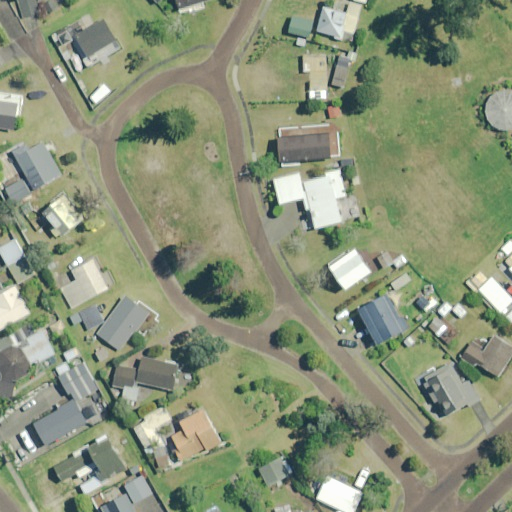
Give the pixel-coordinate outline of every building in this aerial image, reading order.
[(19,0),(26,19),(41,14),(42,17),(59,11),(54,0),(19,0)] [(216,1),(215,0),(178,0),(183,12),(216,1)] [(353,42),(357,31),(345,27),(349,15),(326,7),(318,31),(353,42)] [(315,22),(295,17),(291,34),(311,39),(315,22)] [(66,27),(53,35),(58,42),(62,39),(67,47),(76,41),(66,27)] [(104,61),(87,33),(77,39),(85,51),(95,67),(104,61)] [(359,46),(353,44),(351,52),(342,50),(334,85),(345,88),(351,61),(355,62),(359,46)] [(328,75),(328,54),(292,54),(292,75),(328,75)] [(328,100),(328,89),(311,90),(311,100),(328,100)] [(26,95),(0,91),(0,129),(16,131),(18,117),(23,118),(26,95)] [(493,127),(496,129),(498,130),(499,131),(502,132),(505,132),(509,132),(511,131),(511,94),(507,93),(504,94),(501,94),(497,96),(495,97),(492,100),(490,102),(488,105),(487,108),(487,112),(487,115),(488,118),(489,122),(491,124),(493,127)] [(334,159),(331,134),(281,139),(283,163),(305,161),(334,159)] [(28,147),(15,154),(28,177),(5,191),(13,205),(64,176),(46,144),(31,152),(28,147)] [(349,197),(342,170),(326,174),(327,177),(303,183),(301,174),(276,180),(282,206),(306,200),(311,220),(313,219),(316,230),(344,223),(338,200),(349,197)] [(66,196),(35,222),(42,231),(51,224),(63,238),(86,220),(66,196)] [(36,275),(17,241),(0,250),(20,285),(36,275)] [(373,273),(357,250),(331,268),(348,291),(373,273)] [(103,275),(96,261),(75,272),(79,281),(63,289),(74,309),(117,287),(110,272),(103,275)] [(511,323),(511,298),(494,279),(481,291),(511,324),(511,323)] [(0,332),(33,315),(18,287),(7,293),(0,280),(0,332)] [(410,330),(390,295),(360,312),(379,347),(410,330)] [(152,314),(129,297),(101,335),(122,351),(136,332),(138,333),(152,314)] [(468,300),(461,306),(460,304),(454,309),(449,304),(439,312),(443,318),(453,310),(460,319),(464,316),(469,312),(475,319),(480,314),(468,300)] [(96,305),(81,313),(72,317),(77,326),(85,322),(90,331),(106,323),(96,305)] [(449,328),(436,317),(428,327),(441,338),(449,328)] [(68,332),(63,322),(52,327),(57,338),(68,332)] [(45,330),(28,339),(22,343),(16,332),(0,341),(0,349),(2,353),(0,355),(0,371),(1,373),(0,376),(0,398),(13,402),(17,384),(19,384),(21,383),(23,383),(24,382),(26,381),(27,380),(28,378),(30,377),(31,375),(31,374),(32,372),(33,370),(33,369),(34,367),(34,365),(41,361),(42,364),(58,355),(45,330)] [(511,360),(511,346),(497,337),(490,348),(477,339),(465,358),(476,366),(478,363),(501,378),(511,360)] [(119,367),(116,385),(127,387),(125,400),(138,402),(142,384),(176,390),(181,366),(144,359),(142,372),(119,367)] [(77,403),(100,391),(84,363),(70,371),(67,364),(57,370),(75,402),(36,425),(49,447),(89,423),(77,403)] [(453,365),(443,371),(441,367),(416,381),(425,397),(431,393),(435,401),(426,406),(437,424),(469,405),(471,408),(482,401),(469,379),(464,382),(453,365)] [(174,420),(167,409),(135,427),(151,455),(156,452),(152,445),(160,440),(155,431),(174,420)] [(223,444),(205,411),(167,431),(183,462),(208,449),(209,452),(223,444)] [(171,466),(168,454),(158,456),(160,468),(171,466)] [(130,465),(126,455),(113,462),(118,471),(130,465)] [(292,476),(283,459),(261,470),(270,487),(292,476)] [(356,511),(365,494),(319,471),(311,489),(320,493),(317,498),(342,511),(340,511),(356,511)] [(154,495),(144,476),(126,485),(137,504),(154,495)] [(137,511),(129,496),(104,509),(106,511),(137,511)]
